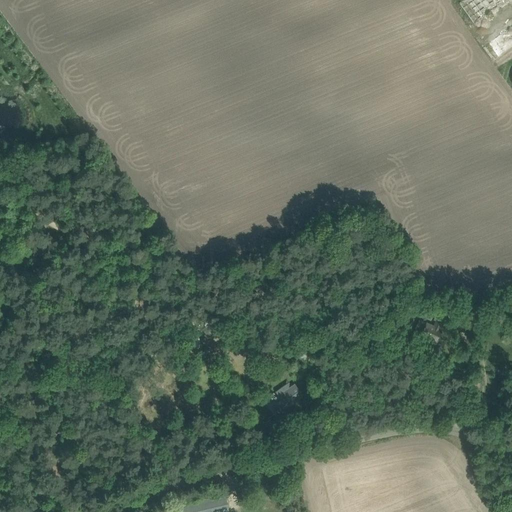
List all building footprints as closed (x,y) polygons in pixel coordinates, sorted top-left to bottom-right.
[(463,0),(460,2),(464,8),(458,12),(467,26),(473,22),(476,26),(511,0),(463,0)] [(511,27),(489,44),(499,58),(511,49),(511,27)] [(416,330),(415,332),(421,335),(422,333),(438,341),(442,331),(443,330),(450,315),(439,310),(434,319),(437,321),(434,326),(427,323),(421,320),(419,323),(416,330)] [(274,398),(271,399),(279,411),(302,396),(294,384),(288,388),(276,396),(275,395),(273,397),(274,398)] [(175,506),(176,511),(204,511),(228,506),(225,494),(175,506)]
